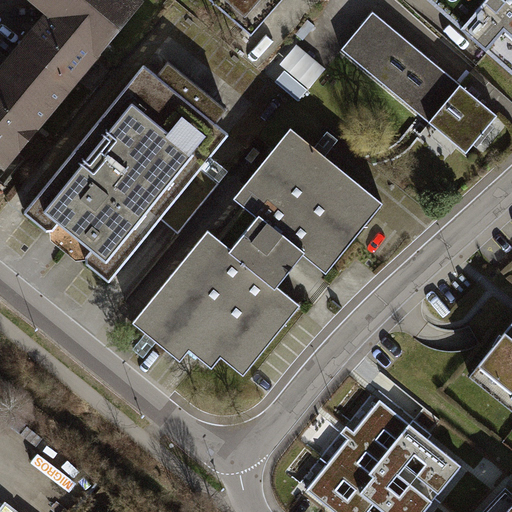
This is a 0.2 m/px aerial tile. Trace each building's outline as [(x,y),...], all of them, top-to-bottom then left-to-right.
[(28,0),(49,16),(104,61),(150,5),(144,0),(28,0)] [(211,0),(251,34),(280,0),(211,0)] [(511,0),(430,0),(511,69),(511,0)] [(340,50),(434,126),(464,90),(369,14),(340,50)] [(104,61),(49,16),(2,73),(58,118),(104,61)] [(274,78),(302,102),(330,70),(302,46),(274,78)] [(79,257),(119,290),(210,179),(197,168),(227,131),(215,121),(226,108),(166,59),(154,73),(144,65),(24,211),(48,231),(57,220),(89,246),(79,257)] [(58,118),(2,73),(0,76),(0,165),(11,175),(58,118)] [(503,122),(464,90),(434,126),(474,158),(503,122)] [(208,232),(133,323),(178,360),(187,350),(210,368),(219,357),(242,376),(298,306),(278,289),(303,258),(324,275),(382,204),(290,129),(233,199),(258,219),(231,251),(208,232)] [(511,332),(474,382),(511,410),(511,332)] [(308,490),(335,511),(424,511),(433,502),(428,499),(435,491),(439,494),(462,467),(380,400),(308,490)] [(483,511),(511,511),(511,497),(505,490),(483,511)]
